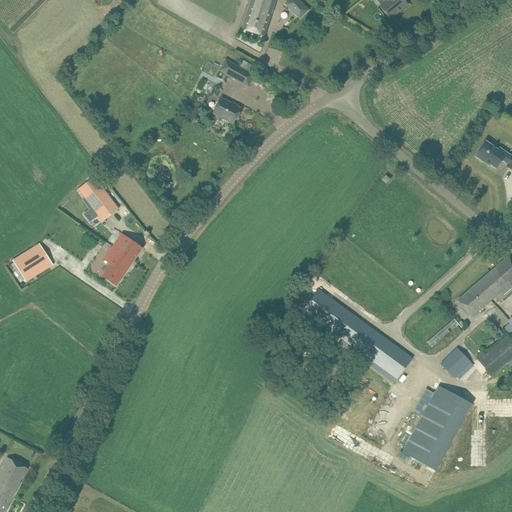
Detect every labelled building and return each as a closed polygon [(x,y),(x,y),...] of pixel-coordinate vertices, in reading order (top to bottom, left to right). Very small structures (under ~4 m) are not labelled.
[(250,0),(241,29),(264,36),(275,0),(250,0)] [(298,0),(289,0),(285,4),(299,19),(308,10),(298,0)] [(379,7),(389,19),(407,5),(403,0),(384,0),(386,1),(379,7)] [(225,60),(219,70),(248,86),(254,76),(225,60)] [(240,109),(221,99),(213,114),(233,123),(240,109)] [(504,155),(485,141),(474,156),(484,163),(485,161),(496,169),(501,160),(507,164),(506,166),(511,170),(511,157),(506,153),(504,155)] [(384,175),(381,180),(386,184),(390,179),(384,175)] [(94,177),(78,189),(102,221),(118,209),(94,177)] [(122,235),(114,247),(133,261),(142,249),(122,235)] [(39,244),(12,261),(26,282),(53,265),(39,244)] [(133,261),(114,247),(108,255),(107,254),(104,260),(111,265),(103,277),(116,286),(133,261)] [(506,287),(511,281),(511,262),(507,257),(457,301),(470,318),(506,287)] [(412,359),(318,290),(303,310),(397,379),(412,359)] [(503,328),(511,339),(511,317),(507,321),(509,323),(503,328)] [(446,325),(427,342),(432,348),(451,331),(446,325)] [(511,367),(511,365),(511,341),(507,336),(478,361),(491,376),(507,363),(511,367)] [(456,349),(441,364),(454,378),(470,362),(456,349)] [(438,385),(401,452),(435,470),(471,404),(438,385)] [(8,457),(0,471),(0,511),(3,511),(27,467),(8,457)]
